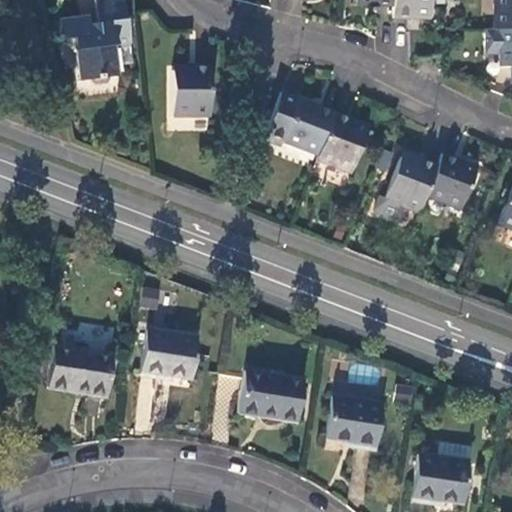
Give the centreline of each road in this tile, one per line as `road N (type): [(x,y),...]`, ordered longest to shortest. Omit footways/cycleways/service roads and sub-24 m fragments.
road 1 (tertiary): [(0,167),(511,362)]
road 2 (residential): [(511,130),(382,67),(248,28),(190,0)]
road 3 (unclassified): [(284,511),(239,487),(167,472),(57,481),(0,506)]
